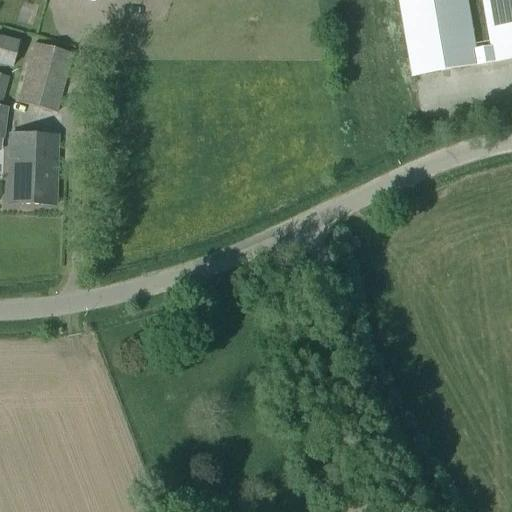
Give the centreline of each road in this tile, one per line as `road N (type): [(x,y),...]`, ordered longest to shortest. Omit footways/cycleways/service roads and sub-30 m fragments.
road 1 (unclassified): [(322,238),(185,287),(0,326)]
road 2 (unclassified): [(430,511),(391,447),(322,238)]
road 3 (unclassified): [(322,238),(424,184),(511,164)]
